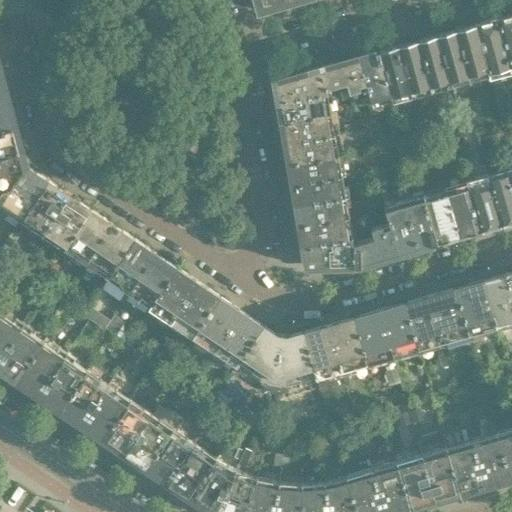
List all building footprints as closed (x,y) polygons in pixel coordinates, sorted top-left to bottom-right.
[(287,0),(255,0),(258,10),(288,2),(287,0)] [(511,11),(495,17),(508,65),(511,64),(511,11)] [(495,17),(473,23),(487,73),(488,77),(497,75),(496,69),(508,65),(495,17)] [(473,23),(454,28),(468,78),(487,73),(473,23)] [(454,28),(435,34),(449,84),(468,78),(454,28)] [(435,34),(416,39),(430,89),(449,84),(435,34)] [(416,39),(397,45),(411,94),(430,89),(416,39)] [(376,51),(389,99),(390,100),(411,94),(397,45),(376,51)] [(376,51),(358,56),(369,94),(371,103),(389,99),(376,51)] [(358,56),(319,67),(325,88),(337,85),(345,83),(348,92),(358,90),(359,97),(369,94),(358,56)] [(279,78),(274,80),(275,85),(277,100),(325,92),(325,88),(319,67),(279,78)] [(3,74),(0,75),(0,102),(10,100),(3,74)] [(345,83),(337,85),(339,92),(348,92),(345,83)] [(325,92),(277,100),(281,121),(329,112),(325,92)] [(10,100),(0,102),(0,129),(17,125),(10,100)] [(329,112),(281,121),(284,141),(333,133),(329,112)] [(17,125),(0,129),(0,155),(23,149),(17,125)] [(333,133),(284,141),(288,161),(336,153),(333,133)] [(350,158),(365,155),(363,148),(348,152),(350,158)] [(23,149),(0,155),(0,190),(9,188),(22,168),(28,166),(23,149)] [(336,153),(288,161),(291,182),(340,174),(336,153)] [(0,205),(19,218),(46,179),(28,166),(22,168),(9,188),(0,190),(0,205)] [(410,170),(415,189),(423,187),(417,168),(410,170)] [(511,191),(507,172),(494,176),(487,178),(500,223),(511,219),(511,191)] [(340,174),(291,182),(295,203),(344,194),(340,174)] [(487,178),(474,181),(467,184),(468,186),(480,229),(500,223),(487,178)] [(46,179),(19,218),(41,233),(69,194),(46,179)] [(378,185),(382,199),(390,197),(387,182),(378,185)] [(468,186),(446,193),(458,235),(480,229),(468,186)] [(446,193),(424,199),(436,242),(458,235),(446,193)] [(69,194),(41,233),(62,247),(89,207),(69,194)] [(344,194),(295,203),(298,223),(347,215),(344,194)] [(422,194),(402,199),(416,247),(436,242),(424,199),(422,194)] [(388,222),(389,226),(397,253),(416,247),(402,199),(383,205),(388,222)] [(89,207),(62,247),(83,262),(111,222),(89,207)] [(347,215),(298,223),(302,244),(351,236),(347,215)] [(111,222),(83,262),(105,276),(132,237),(111,222)] [(397,253),(389,226),(388,222),(369,228),(372,237),(361,240),(352,242),(353,264),(360,264),(397,253)] [(372,237),(369,228),(359,233),(361,240),(372,237)] [(351,236),(302,244),(305,261),(306,266),(311,266),(353,264),(352,242),(351,236)] [(132,237),(105,276),(126,291),(153,251),(132,237)] [(32,265),(3,246),(0,250),(0,257),(25,275),(32,265)] [(153,251),(126,291),(147,305),(174,265),(153,251)] [(174,265),(147,305),(169,320),(196,280),(174,265)] [(511,270),(502,273),(511,307),(511,270)] [(511,307),(502,273),(482,279),(495,323),(511,318),(511,307)] [(482,279),(456,287),(469,334),(494,326),(494,323),(495,323),(482,279)] [(196,280),(169,320),(190,334),(217,294),(196,280)] [(76,300),(59,287),(54,294),(71,307),(76,300)] [(456,287),(429,295),(442,341),(469,334),(456,287)] [(217,294),(190,334),(212,349),(240,309),(217,294)] [(429,295),(403,302),(416,349),(442,341),(429,295)] [(403,302),(378,309),(392,356),(416,349),(403,302)] [(240,309),(212,349),(233,364),(236,359),(261,324),(240,309)] [(378,309),(351,317),(365,364),(392,356),(378,309)] [(0,312),(0,355),(20,326),(0,312)] [(351,317),(327,324),(340,371),(365,364),(351,317)] [(261,324),(236,359),(262,376),(258,383),(268,390),(277,334),(261,324)] [(327,324),(300,332),(313,373),(314,379),(340,371),(327,324)] [(20,326),(0,355),(0,369),(15,380),(41,341),(20,326)] [(300,332),(287,336),(277,334),(268,390),(274,394),(286,390),(283,382),(313,373),(300,332)] [(41,341),(15,380),(37,394),(63,356),(41,341)] [(451,364),(447,352),(437,355),(441,367),(451,364)] [(63,356),(37,394),(58,408),(84,370),(63,356)] [(84,370),(58,408),(79,423),(105,384),(84,370)] [(105,384),(79,423),(101,437),(127,399),(105,384)] [(122,451),(148,413),(155,402),(134,388),(127,399),(101,437),(122,451)] [(207,408),(223,419),(228,411),(212,401),(207,408)] [(148,413),(122,451),(143,466),(169,427),(148,413)] [(169,427),(143,466),(165,480),(190,442),(169,427)] [(511,428),(497,433),(510,478),(511,477),(511,428)] [(497,433),(471,440),(484,485),(510,478),(497,433)] [(376,452),(372,439),(356,444),(360,457),(376,452)] [(471,440),(446,447),(459,493),(484,485),(471,440)] [(190,442),(165,480),(187,495),(212,457),(190,442)] [(446,447),(421,454),(434,500),(459,493),(446,447)] [(273,466),(290,468),(291,455),(275,453),(273,466)] [(314,468),(325,466),(323,454),(311,456),(314,468)] [(421,454),(395,462),(408,507),(434,500),(421,454)] [(212,457),(187,495),(190,498),(205,506),(212,510),(231,469),(212,457)] [(395,462),(370,469),(382,511),(392,511),(408,507),(395,462)] [(231,469),(212,510),(217,511),(244,511),(253,476),(236,471),(231,469)] [(382,511),(370,469),(345,476),(355,511),(382,511)] [(264,479),(253,476),(244,511),(272,511),(277,482),(264,479)] [(355,511),(345,476),(322,481),(327,511),(355,511)] [(327,511),(322,481),(311,482),(299,483),(300,511),(327,511)] [(288,483),(277,482),(272,511),(300,511),(299,483),(288,483)]
